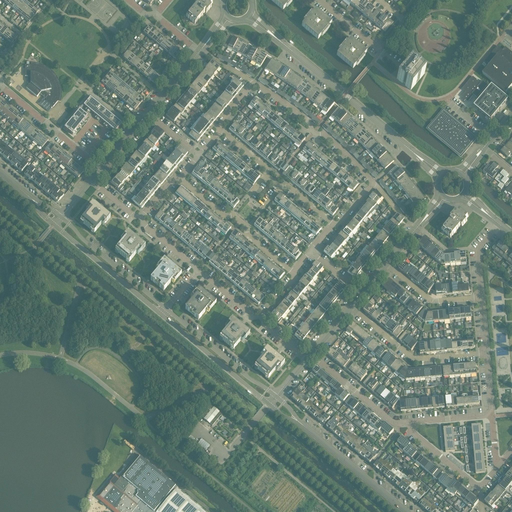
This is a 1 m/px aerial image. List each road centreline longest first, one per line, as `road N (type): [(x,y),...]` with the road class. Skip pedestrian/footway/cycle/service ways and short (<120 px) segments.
road 1 (residential): [(414,154),(284,44)]
road 2 (residential): [(374,182),(254,82)]
road 3 (residential): [(486,353),(412,359),(351,307)]
road 4 (tertiary): [(53,225),(162,316)]
road 5 (tertiary): [(167,309),(61,217)]
road 6 (tertiary): [(275,397),(167,309)]
road 7 (tertiary): [(162,316),(269,405)]
road 8 (tertiary): [(406,511),(299,423)]
road 9 (residential): [(101,169),(1,86)]
road 10 (residential): [(311,354),(393,424),(409,423)]
